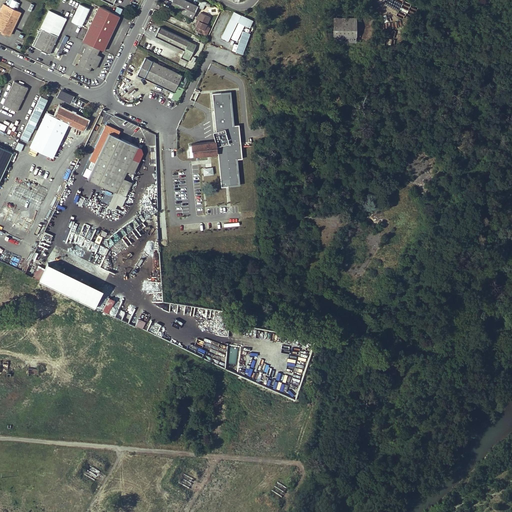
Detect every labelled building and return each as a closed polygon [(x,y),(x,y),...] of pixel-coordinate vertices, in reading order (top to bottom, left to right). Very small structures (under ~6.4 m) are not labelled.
[(72,0),(53,0),(32,46),(50,54),(75,1),(72,0)] [(192,17),(198,6),(185,0),(173,0),(170,6),(192,17)] [(200,0),(198,6),(203,8),(206,2),(202,0),(200,0)] [(21,12),(4,4),(0,12),(0,30),(3,32),(3,31),(7,33),(7,34),(11,36),(21,12)] [(89,10),(80,5),(71,22),(81,27),(89,10)] [(120,16),(99,6),(94,18),(114,27),(120,16)] [(237,21),(250,26),(253,19),(233,10),(222,38),(229,41),(237,21)] [(195,30),(202,33),(210,17),(201,12),(197,20),(199,21),(197,26),(195,30)] [(334,16),(334,41),(356,42),(357,17),(334,16)] [(114,27),(94,18),(89,30),(108,39),(114,27)] [(232,38),(237,40),(243,28),(238,25),(232,38)] [(196,45),(160,27),(156,35),(185,50),(181,58),(189,61),(196,45)] [(242,28),(236,52),(244,54),(250,30),(242,28)] [(108,39),(89,30),(83,41),(88,43),(100,49),(103,50),(108,39)] [(101,57),(97,55),(100,49),(88,43),(82,56),(77,66),(89,72),(92,66),(96,68),(101,57)] [(174,92),(182,75),(145,57),(137,74),(174,92)] [(17,111),(28,87),(14,81),(3,104),(17,111)] [(57,96),(71,102),(74,94),(60,88),(57,96)] [(217,140),(218,152),(222,184),(242,182),(239,157),(243,157),(239,123),(234,124),(230,90),(212,92),(217,140)] [(46,112),(30,146),(53,157),(65,132),(69,123),(74,125),(83,130),(88,120),(59,106),(55,116),(46,112)] [(106,124),(95,147),(101,150),(88,178),(117,192),(138,146),(117,136),(120,130),(106,124)] [(26,125),(20,141),(30,145),(33,136),(29,135),(31,131),(26,130),(28,126),(26,125)] [(0,178),(16,145),(0,136),(0,178)] [(191,143),(192,155),(218,152),(217,140),(191,143)] [(203,167),(204,175),(214,174),(213,166),(203,167)] [(367,223),(367,224),(375,229),(380,221),(364,212),(360,219),(367,223)] [(103,259),(109,247),(84,236),(88,227),(84,225),(84,226),(79,224),(79,223),(72,220),(62,241),(103,259)] [(164,240),(164,252),(184,251),(184,240),(164,240)] [(97,303),(104,285),(47,261),(45,267),(38,264),(33,276),(97,303)] [(139,317),(136,324),(143,327),(146,320),(139,317)] [(0,375),(11,377),(11,373),(8,373),(8,361),(0,361),(0,375)] [(95,480),(100,472),(90,466),(85,474),(95,480)] [(189,488),(194,480),(183,474),(179,483),(189,488)] [(282,497),(287,489),(277,482),(272,491),(282,497)]
